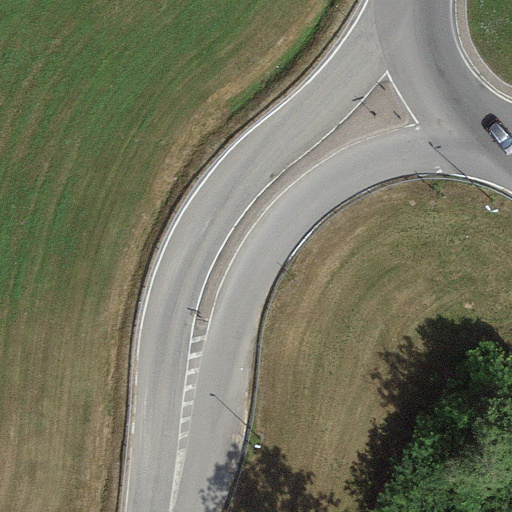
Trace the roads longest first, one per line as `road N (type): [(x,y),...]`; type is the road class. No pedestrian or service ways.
road 1 (unclassified): [(393,21),(355,55),(328,104),(222,196),(190,255),(169,334),(163,474)]
road 2 (unclassified): [(163,474),(259,248),(355,170),(471,140)]
road 3 (secondary): [(393,21),(418,97),(471,140)]
